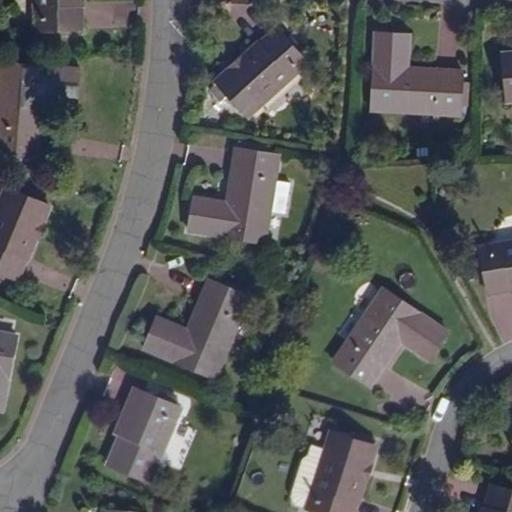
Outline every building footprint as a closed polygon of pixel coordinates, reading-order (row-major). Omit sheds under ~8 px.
[(80,0),(35,0),(36,31),(81,31),(80,0)] [(221,102),(228,95),(248,117),(307,62),(299,53),(302,49),(288,35),(285,38),(276,28),(217,83),(217,84),(210,90),(221,102)] [(409,35),(375,33),(371,110),(459,115),(462,71),(407,68),(409,35)] [(511,102),(511,54),(503,56),(508,103),(511,102)] [(78,71),(3,65),(0,97),(0,152),(12,153),(12,158),(27,159),(27,154),(38,155),(42,101),(75,103),(78,71)] [(275,180),(279,156),(236,148),(227,203),(194,197),(188,231),(264,243),(270,212),(285,214),(290,183),(275,180)] [(49,207),(6,188),(0,203),(0,272),(17,280),(49,207)] [(477,289),(487,287),(488,293),(511,288),(511,240),(480,246),(483,263),(473,264),(477,289)] [(231,289),(224,286),(208,279),(188,330),(156,318),(144,349),(215,378),(249,296),(243,294),(245,288),(233,283),(231,289)] [(447,330),(382,287),(332,361),(369,385),(399,340),(427,359),(447,330)] [(508,342),(511,340),(511,295),(510,292),(491,300),(508,342)] [(16,337),(0,333),(0,410),(2,411),(16,337)] [(138,390),(121,433),(127,435),(145,392),(138,390)] [(127,435),(121,433),(108,464),(150,481),(180,407),(145,392),(127,435)] [(324,448),(306,506),(305,508),(318,511),(353,511),(374,445),(373,445),(374,440),(359,435),(358,440),(329,431),(324,448)] [(294,503),(306,506),(324,448),(311,444),(308,455),(303,458),(292,492),(291,498),(294,503)] [(511,511),(511,494),(490,488),(482,511),(511,511)]
